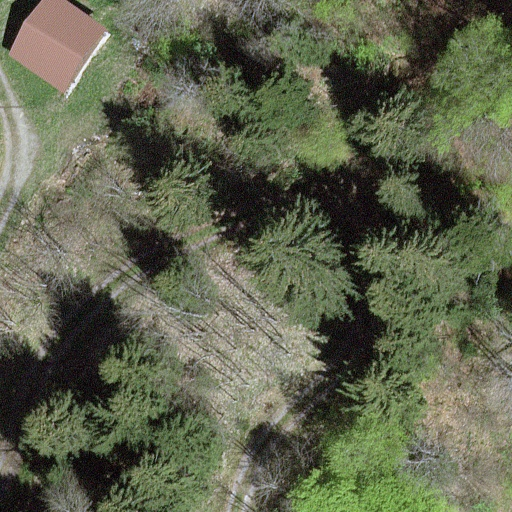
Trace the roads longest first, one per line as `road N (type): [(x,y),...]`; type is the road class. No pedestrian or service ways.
road 1 (track): [(0,449),(85,312),(178,252),(277,210),(346,217),(370,273),(345,364),(252,463),(237,511)]
road 2 (track): [(0,82),(15,123),(0,221)]
